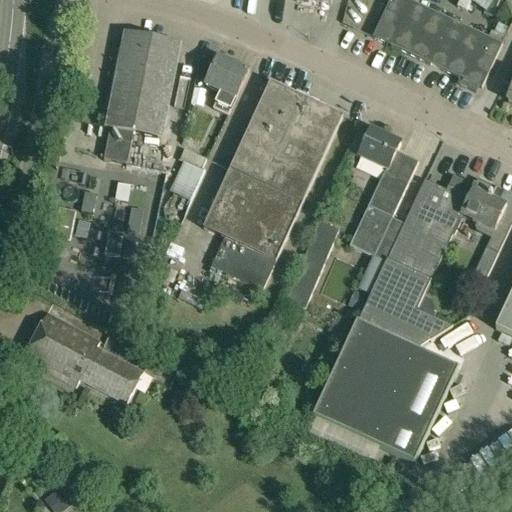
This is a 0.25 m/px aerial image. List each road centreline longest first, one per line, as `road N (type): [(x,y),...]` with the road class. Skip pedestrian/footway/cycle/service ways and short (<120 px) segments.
road 1 (unclassified): [(511,151),(149,0)]
road 2 (secondary): [(0,163),(15,0)]
